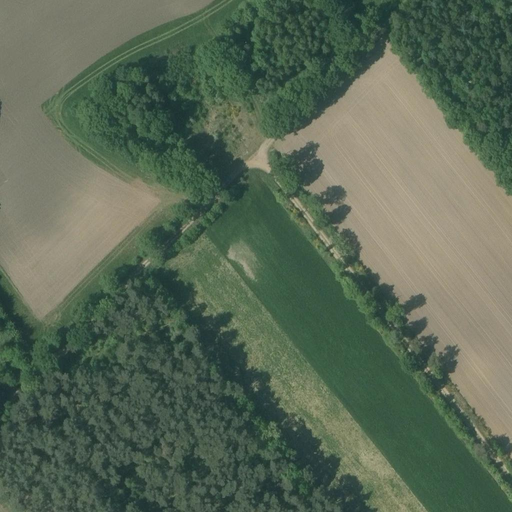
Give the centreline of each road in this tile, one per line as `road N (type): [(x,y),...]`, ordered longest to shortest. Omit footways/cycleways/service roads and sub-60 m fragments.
road 1 (track): [(511,480),(258,155),(0,409)]
road 2 (track): [(258,155),(410,0)]
road 3 (track): [(270,142),(239,71),(205,27)]
